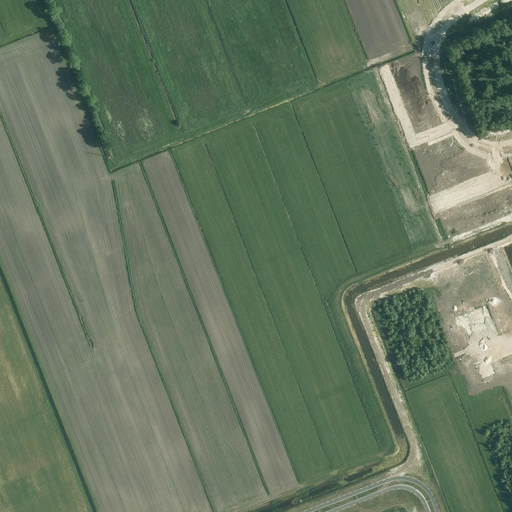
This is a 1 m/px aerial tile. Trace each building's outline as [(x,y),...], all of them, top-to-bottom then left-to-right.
[(451,137),(446,139),(450,149),(455,147),(451,137)] [(446,139),(441,141),(446,152),(451,150),(450,149),(446,139)] [(441,141),(437,143),(441,154),(446,152),(441,141)] [(437,143),(431,145),(436,156),(441,154),(437,143)] [(426,147),(421,150),(424,159),(425,161),(434,158),(432,152),(429,153),(426,147)] [(421,150),(415,152),(419,163),(425,161),(424,159),(421,150)] [(481,158),(475,160),(477,166),(483,163),(482,162),(481,158)] [(475,160),(469,162),(472,168),(477,166),(475,160)] [(477,166),(472,168),(474,175),(482,172),(481,171),(485,169),(484,165),(483,163),(477,166)] [(462,164),(455,167),(458,173),(464,171),(467,170),(468,170),(466,166),(463,168),(462,164)] [(455,167),(449,170),(451,174),(451,176),(458,173),(455,167)] [(464,171),(458,173),(460,180),(467,177),(465,173),(464,171)] [(458,173),(451,176),(452,178),(454,182),(460,180),(458,173)] [(429,174),(424,176),(428,185),(433,183),(431,178),(429,174)] [(499,196),(493,199),(497,208),(496,208),(497,210),(506,207),(504,202),(501,203),(499,196)] [(493,199),(488,201),(491,210),(496,208),(497,208),(493,199)] [(470,204),(467,206),(469,211),(479,207),(477,202),(475,203),(470,204)] [(456,207),(447,210),(449,216),(458,212),(456,207)] [(479,207),(469,211),(471,215),(481,212),(479,207)] [(458,212),(449,216),(451,220),(460,217),(458,212)] [(481,212),(471,215),(473,220),(483,217),(483,216),(481,212)] [(483,217),(473,220),(475,225),(486,221),(484,216),(483,216),(483,217)] [(451,220),(449,221),(451,226),(453,225),(462,221),(460,217),(451,220)] [(453,225),(451,226),(452,231),(454,230),(464,226),(462,221),(453,225)] [(454,230),(456,235),(466,231),(464,226),(454,230)] [(484,289),(474,293),(477,298),(478,297),(481,305),(489,302),(487,297),(485,298),(484,295),(486,294),(484,289)] [(469,298),(462,301),(466,311),(471,310),(469,305),(471,304),(469,298)] [(462,301),(454,304),(456,309),(459,308),(461,313),(466,311),(462,301)] [(449,309),(440,312),(442,318),(443,317),(444,320),(443,320),(445,326),(453,323),(450,315),(451,314),(449,309)] [(506,310),(500,312),(505,325),(511,323),(509,318),(509,319),(508,316),(506,310)] [(500,312),(494,314),(496,321),(497,320),(498,323),(497,323),(499,328),(505,325),(500,312)] [(505,325),(499,328),(501,333),(511,328),(511,324),(511,323),(505,325)] [(466,327),(454,331),(455,335),(456,335),(458,339),(467,335),(465,331),(467,331),(466,327)] [(467,335),(458,339),(459,343),(458,343),(460,347),(472,343),(470,339),(468,339),(467,335)] [(476,353),(464,358),(466,362),(467,362),(468,366),(477,362),(476,358),(478,358),(476,353)] [(508,356),(503,358),(507,367),(511,365),(508,356)] [(503,358),(498,360),(502,370),(507,368),(507,367),(503,358)] [(477,362),(468,366),(470,370),(469,370),(470,374),(483,370),(481,365),(479,366),(477,362)] [(475,380),(469,382),(473,392),(478,390),(478,388),(480,387),(481,389),(486,386),(483,379),(475,382),(475,380)]
